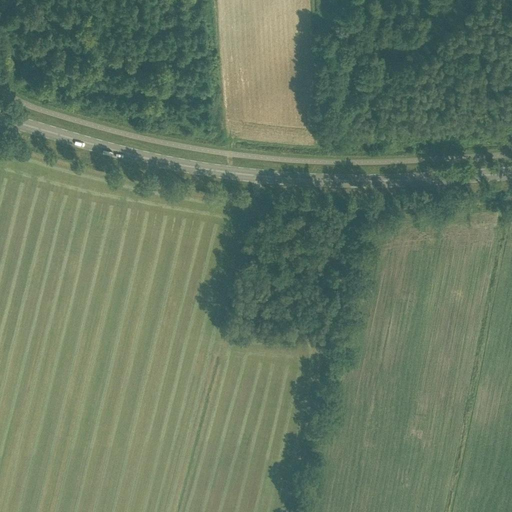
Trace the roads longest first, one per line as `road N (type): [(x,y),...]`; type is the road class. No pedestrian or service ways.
road 1 (secondary): [(511,172),(287,179),(125,156),(0,120)]
road 2 (track): [(302,511),(371,179)]
